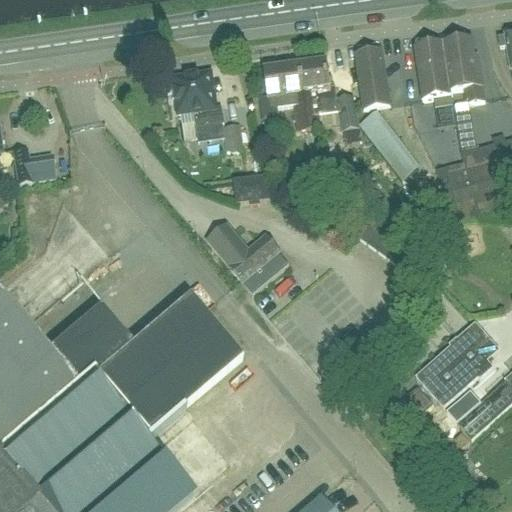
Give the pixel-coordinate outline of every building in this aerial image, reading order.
[(511,39),(505,40),(505,43),(499,44),(500,53),(507,52),(510,77),(511,76),(511,77),(511,39)] [(466,109),(485,106),(478,62),(475,63),(472,46),(443,50),(450,98),(451,98),(464,96),(466,109)] [(450,98),(443,50),(415,55),(423,106),(434,105),(436,114),(453,111),(451,98),(450,98)] [(364,115),(389,112),(381,60),(356,64),(364,115)] [(318,121),(318,122),(338,119),(341,138),(358,136),(353,104),(337,106),(335,92),(330,93),(326,68),(300,72),(307,123),(318,121)] [(320,134),(318,122),(318,121),(307,123),(300,72),(264,77),(268,103),(259,105),(263,130),(280,128),(278,114),(294,112),(298,137),(320,134)] [(182,130),(195,128),(196,133),(223,130),(221,114),(214,115),(210,81),(174,86),(178,120),(181,120),(182,130)] [(243,156),(240,132),(224,134),(228,158),(243,156)] [(478,221),(511,211),(511,146),(505,148),(503,142),(493,145),(494,151),(477,156),(461,160),(464,169),(465,169),(478,221)] [(349,147),(350,158),(368,158),(368,146),(349,147)] [(17,191),(31,189),(26,160),(12,162),(17,191)] [(464,169),(456,172),(436,177),(450,207),(459,226),(478,221),(465,169),(464,169)] [(250,208),(250,212),(259,210),(259,207),(269,206),(266,184),(235,188),(237,210),(250,208)] [(410,253),(370,224),(357,241),(397,270),(410,253)] [(279,259),(266,243),(248,259),(227,233),(208,248),(230,274),(229,275),(242,290),(253,303),(289,272),(278,260),(279,259)] [(89,511),(154,455),(147,447),(149,445),(148,443),(180,414),(236,363),(182,302),(93,383),(91,381),(78,392),(0,300),(0,511),(89,511)] [(480,385),(494,373),(485,363),(497,353),(479,334),(461,350),(456,344),(449,351),(451,352),(415,384),(443,415),(478,384),(480,385)] [(472,446),(511,410),(511,393),(505,386),(482,407),(457,430),(472,446)] [(472,396),(447,419),(457,430),(482,407),(472,396)] [(370,413),(378,422),(391,412),(380,399),(373,405),(376,408),(370,413)] [(243,441),(227,456),(235,465),(251,450),(243,441)] [(327,511),(319,503),(308,511),(327,511)]
